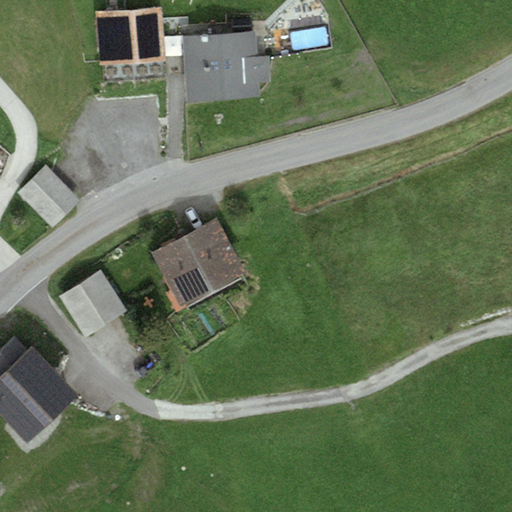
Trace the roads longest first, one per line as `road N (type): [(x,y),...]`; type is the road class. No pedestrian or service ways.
road 1 (tertiary): [(511,71),(428,112),(211,171),(130,202),(56,245),(0,296)]
road 2 (track): [(511,325),(463,337),(348,392),(233,410),(158,411),(106,375),(16,278)]
